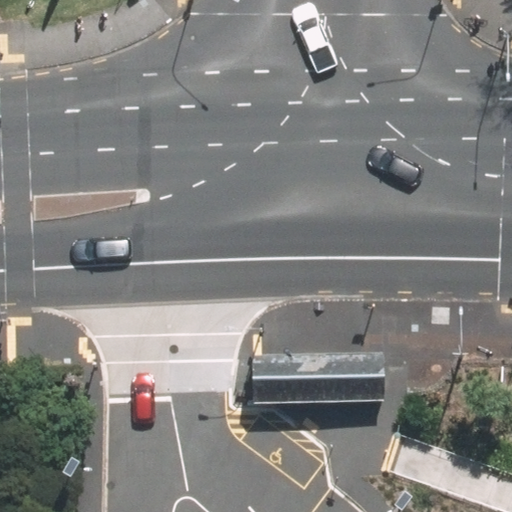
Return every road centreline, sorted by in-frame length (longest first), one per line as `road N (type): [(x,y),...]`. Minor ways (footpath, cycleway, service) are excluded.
road 1 (primary): [(324,204),(275,260),(0,273)]
road 2 (primary): [(0,144),(173,131),(267,156),(324,204)]
road 3 (secondary): [(324,204),(332,0)]
road 4 (primary): [(324,204),(511,207)]
